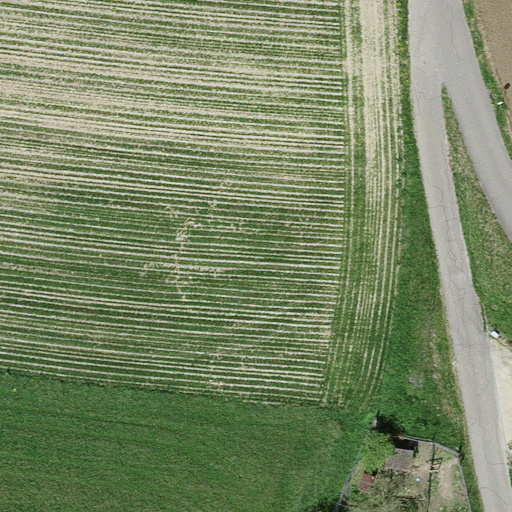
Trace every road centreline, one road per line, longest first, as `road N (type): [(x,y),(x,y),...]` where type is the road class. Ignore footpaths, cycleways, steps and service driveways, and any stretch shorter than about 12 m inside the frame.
road 1 (unclassified): [(496,511),(472,375),(438,12)]
road 2 (unclassified): [(511,195),(438,12)]
